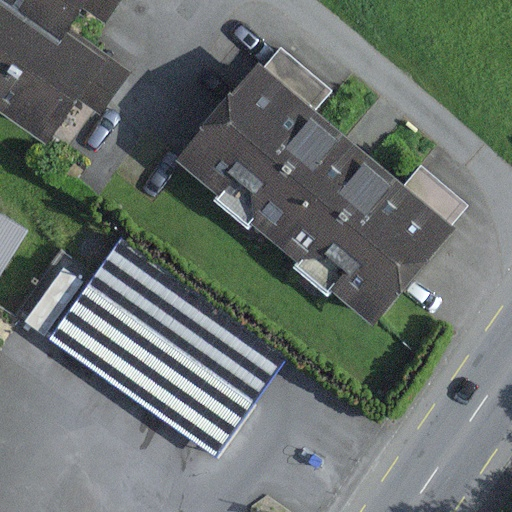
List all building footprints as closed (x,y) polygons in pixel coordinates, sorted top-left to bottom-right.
[(61,42),(4,0),(0,0),(0,109),(48,144),(79,101),(100,116),(131,74),(104,55),(102,58),(67,33),(61,42)] [(4,0),(61,42),(67,33),(83,11),(104,26),(123,0),(4,0)] [(265,68),(260,64),(177,162),(218,196),(214,201),(246,228),(251,223),(300,264),(296,269),(327,296),(332,291),(375,327),(458,229),(454,226),(470,207),(422,166),(405,186),(317,111),(334,92),(282,48),(265,68)] [(0,275),(28,232),(0,214),(0,275)] [(89,286),(65,269),(26,323),(219,458),(291,356),(123,239),(89,286)]
